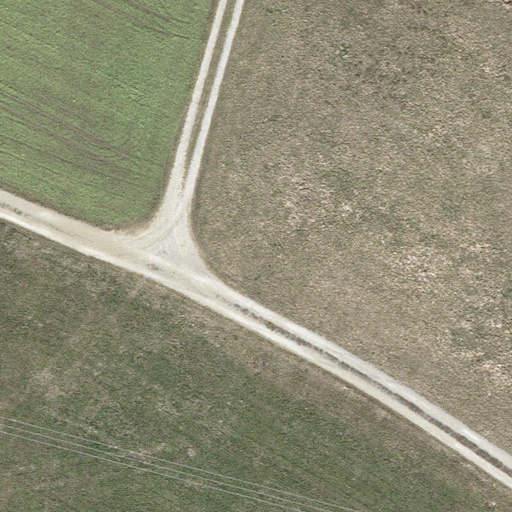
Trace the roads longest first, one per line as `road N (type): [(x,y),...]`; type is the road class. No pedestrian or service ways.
road 1 (track): [(511,461),(357,357),(192,265),(0,199)]
road 2 (track): [(192,265),(173,197),(232,0)]
